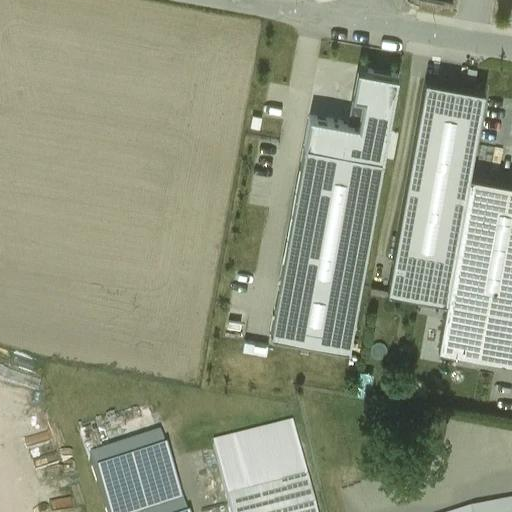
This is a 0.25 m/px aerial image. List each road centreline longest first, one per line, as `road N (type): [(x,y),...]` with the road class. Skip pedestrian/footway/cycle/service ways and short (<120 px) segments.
road 1 (unclassified): [(360,27),(511,55)]
road 2 (unclassified): [(214,0),(360,27)]
